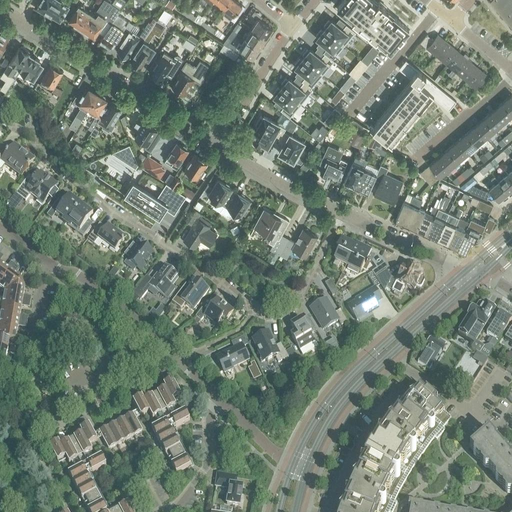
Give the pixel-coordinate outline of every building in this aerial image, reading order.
[(58,0),(39,0),(35,8),(44,14),(45,12),(60,20),(68,6),(58,0)] [(103,0),(94,16),(89,12),(83,21),(81,19),(76,27),(77,28),(76,29),(82,33),(83,32),(93,38),(105,19),(112,23),(117,14),(125,2),(122,0),(114,0),(112,5),(104,0),(103,0)] [(151,0),(149,0),(146,6),(152,10),(156,3),(151,0)] [(169,0),(168,0),(165,6),(171,10),(176,4),(169,0)] [(241,5),(234,0),(229,0),(224,8),(233,15),(241,5)] [(342,0),(337,7),(344,13),(346,11),(353,18),(352,19),(359,25),(357,27),(367,36),(369,33),(376,39),(377,37),(385,44),(383,45),(391,51),(400,39),(399,38),(403,33),(404,34),(409,29),(393,16),(387,12),(388,9),(379,1),(376,3),(372,0),(342,0)] [(511,0),(504,0),(499,5),(506,13),(511,8),(511,0)] [(68,22),(76,27),(81,19),(83,21),(89,12),(79,6),(68,22)] [(165,8),(158,18),(166,23),(173,13),(165,8)] [(180,12),(187,17),(189,13),(182,9),(180,12)] [(258,19),(252,29),(266,38),(272,27),(260,19),(262,17),(254,11),(252,14),(258,19)] [(197,18),(194,22),(197,23),(204,14),(201,12),(197,18)] [(197,18),(189,13),(187,17),(194,22),(197,18)] [(124,27),(128,21),(117,14),(112,23),(100,41),(107,46),(106,47),(109,50),(111,48),(112,49),(125,28),(124,27)] [(139,35),(144,38),(156,20),(153,18),(149,23),(148,22),(139,35)] [(325,27),(323,28),(344,45),(355,31),(346,24),(343,28),(331,18),(329,21),(328,20),(323,26),(325,27)] [(156,20),(144,38),(131,58),(132,59),(131,61),(134,64),(135,66),(137,66),(141,68),(145,62),(147,63),(156,48),(148,43),(155,33),(159,36),(166,26),(156,20)] [(200,25),(208,30),(210,26),(203,22),(200,25)] [(237,23),(233,29),(237,32),(241,27),(242,26),(240,25),(237,23)] [(317,36),(315,38),(326,48),(323,52),(325,53),(332,59),(344,45),(323,28),(322,30),(321,29),(316,35),(317,36)] [(229,35),(228,36),(230,37),(232,39),(233,38),(237,32),(233,29),(229,35)] [(243,37),(245,38),(259,48),(266,38),(252,29),(248,34),(246,33),(243,37)] [(0,54),(5,47),(3,45),(9,37),(0,30),(0,54)] [(134,34),(129,30),(129,31),(120,44),(121,45),(117,52),(119,53),(120,57),(123,56),(127,58),(140,39),(133,35),(134,34)] [(190,34),(188,38),(195,43),(198,39),(190,34)] [(433,39),(427,34),(420,42),(432,52),(434,51),(433,50),(441,40),(436,36),(433,39)] [(228,36),(223,43),(224,44),(227,46),(232,39),(230,37),(228,36)] [(236,47),(239,48),(253,57),(259,48),(245,38),(242,44),(239,42),(236,47)] [(441,40),(433,50),(434,51),(442,58),(441,59),(443,61),(452,49),(451,48),(452,46),(442,38),(441,40)] [(186,39),(182,44),(191,50),(195,45),(186,39)] [(224,44),(220,50),(224,53),(228,55),(232,49),(228,46),(227,46),(224,44)] [(373,45),(369,49),(375,55),(379,50),(373,45)] [(6,68),(4,71),(5,71),(12,76),(12,75),(18,66),(21,68),(21,69),(29,74),(31,74),(28,79),(34,83),(44,67),(38,63),(40,61),(28,53),(29,51),(21,46),(20,48),(19,47),(10,61),(6,68)] [(232,49),(228,55),(235,59),(239,54),(239,53),(232,49)] [(307,49),(302,55),(304,56),(302,58),(322,74),(329,64),(330,65),(334,60),(325,53),(321,57),(310,49),(308,50),(307,49)] [(461,56),(452,49),(443,61),(452,69),(454,67),(455,69),(465,56),(462,55),(461,56)] [(165,74),(166,75),(170,77),(171,75),(172,76),(180,63),(179,63),(180,61),(180,59),(176,56),(174,57),(173,59),(163,53),(160,57),(159,56),(149,72),(155,75),(153,78),(160,82),(165,74)] [(472,63),(465,56),(455,69),(462,74),(460,76),(465,80),(474,68),(471,64),(472,63)] [(4,57),(0,64),(5,67),(9,60),(4,57)] [(299,58),(295,64),(296,65),(295,67),(306,76),(302,81),(303,82),(307,85),(311,88),(315,84),(314,83),(322,74),(302,58),(301,60),(299,58)] [(413,80),(372,130),(391,146),(432,96),(449,110),(456,101),(406,60),(399,68),(413,80)] [(176,93),(180,95),(182,94),(183,94),(187,87),(189,88),(194,80),(199,83),(205,75),(204,74),(208,67),(200,61),(195,68),(186,63),(177,77),(178,78),(172,87),(176,90),(176,93)] [(55,85),(56,83),(62,72),(61,71),(60,69),(57,67),(55,68),(49,65),(39,83),(51,90),(53,87),(54,87),(55,85)] [(353,68),(349,73),(356,78),(360,74),(353,68)] [(481,73),(474,68),(465,80),(472,85),(473,83),(478,87),(488,75),(482,71),(481,73)] [(230,88),(238,74),(229,69),(221,83),(230,88)] [(4,71),(1,77),(6,80),(11,83),(15,78),(12,76),(5,71),(4,71)] [(286,78),(281,84),(282,85),(281,87),(300,103),(308,93),(309,94),(312,89),(307,85),(303,82),(299,86),(289,78),(287,79),(286,78)] [(234,83),(231,88),(238,91),(241,87),(234,83)] [(343,84),(339,88),(344,92),(348,88),(343,84)] [(53,87),(51,90),(60,96),(63,90),(55,85),(54,87),(53,87)] [(278,87),(273,93),(275,94),(273,96),(284,105),(280,110),(290,117),(293,113),(293,112),(300,103),(281,87),(279,89),(278,87)] [(76,131),(88,110),(87,110),(97,93),(96,93),(97,92),(91,88),(91,89),(89,88),(88,90),(85,88),(80,98),(77,103),(78,104),(82,106),(70,127),(76,131)] [(99,94),(97,93),(87,110),(88,110),(98,116),(107,102),(105,100),(106,98),(105,98),(105,97),(100,94),(99,94)] [(511,94),(502,102),(511,113),(511,94)] [(100,117),(98,119),(99,120),(98,123),(103,126),(102,127),(108,131),(109,130),(111,131),(114,125),(112,124),(122,108),(120,108),(121,106),(116,103),(116,105),(111,102),(101,117),(100,117)] [(508,118),(511,114),(511,113),(502,102),(494,110),(506,125),(510,121),(508,118)] [(335,108),(323,122),(329,126),(340,112),(335,108)] [(502,128),(506,125),(494,110),(484,118),(494,130),(500,125),(502,128)] [(282,111),(275,122),(285,128),(291,119),(287,115),(282,111)] [(130,123),(126,115),(121,119),(124,126),(130,123)] [(253,134),(251,137),(253,138),(252,140),(260,144),(261,142),(267,146),(268,144),(274,134),(279,137),(278,139),(279,139),(284,130),(285,128),(275,122),(264,115),(263,117),(260,115),(259,119),(255,124),(255,125),(258,126),(255,130),(254,130),(253,132),(254,132),(253,134)] [(150,152),(161,135),(156,132),(156,129),(138,117),(132,126),(138,131),(135,135),(147,144),(144,148),(150,152)] [(97,122),(98,123),(99,120),(98,119),(96,118),(88,129),(92,131),(94,127),(97,122)] [(285,128),(284,130),(291,134),(297,123),(291,118),(291,119),(285,128)] [(484,118),(475,125),(485,137),(494,130),(484,118)] [(353,120),(341,130),(346,136),(350,133),(362,141),(366,132),(368,128),(353,120)] [(322,125),(317,131),(323,135),(328,129),(322,125)] [(475,125),(466,134),(476,146),(485,137),(475,125)] [(94,127),(92,131),(90,134),(95,137),(99,130),(94,127)] [(280,151),(279,152),(284,155),(283,156),(288,159),(289,158),(293,161),(297,154),(304,142),(291,134),(284,130),(279,139),(284,143),(280,151)] [(506,143),(511,138),(511,131),(502,139),(506,143)] [(362,141),(374,148),(376,145),(381,148),(381,147),(384,142),(366,132),(362,141)] [(466,134),(457,141),(467,153),(476,146),(466,134)] [(501,147),(506,143),(502,139),(497,142),(501,147)] [(457,141),(448,149),(458,161),(467,153),(457,141)] [(76,143),(72,150),(76,157),(82,147),(76,143)] [(179,164),(188,151),(187,150),(186,148),(183,145),(181,146),(176,143),(164,161),(177,169),(180,165),(179,164)] [(0,171),(5,165),(20,176),(26,167),(27,168),(34,160),(14,144),(7,153),(6,152),(2,157),(0,155),(0,171)] [(111,153),(136,169),(139,165),(129,145),(111,153)] [(328,145),(320,164),(323,165),(320,172),(329,176),(329,174),(339,179),(347,162),(340,159),(340,157),(343,151),(328,145)] [(374,148),(373,149),(384,156),(386,151),(387,151),(384,149),(381,148),(376,145),(374,148)] [(448,149),(438,157),(449,169),(458,161),(448,149)] [(489,150),(483,154),(487,159),(493,155),(489,150)] [(498,161),(507,154),(503,150),(494,157),(498,161)] [(202,170),(207,163),(194,154),(184,169),(186,171),(185,174),(191,178),(193,175),(197,178),(198,176),(201,177),(205,171),(202,170)] [(159,178),(164,170),(160,167),(162,165),(147,156),(140,166),(159,178)] [(438,157),(429,165),(439,177),(449,169),(438,157)] [(305,160),(300,167),(302,169),(305,171),(311,165),(308,163),(305,160)] [(344,181),(356,187),(363,172),(362,172),(358,170),(361,165),(353,161),(344,181)] [(380,164),(376,173),(376,174),(374,179),(380,182),(374,195),(393,203),(402,181),(385,173),(388,168),(380,164)] [(430,185),(439,177),(429,165),(420,173),(430,185)] [(483,174),(489,169),(485,165),(480,170),(483,174)] [(470,166),(466,170),(470,174),(474,170),(470,166)] [(368,192),(374,179),(376,174),(376,173),(364,168),(362,172),(363,172),(356,187),(368,192)] [(498,181),(507,192),(511,187),(511,178),(505,170),(505,171),(504,169),(500,172),(503,176),(498,181)] [(465,178),(470,174),(466,170),(461,173),(465,178)] [(36,203),(42,207),(46,200),(45,199),(54,187),(56,188),(58,186),(52,181),(52,182),(40,173),(31,185),(25,180),(15,194),(25,201),(30,194),(38,200),(36,203)] [(170,173),(164,181),(169,184),(174,176),(170,173)] [(473,176),(466,182),(472,185),(477,181),(473,176)] [(498,200),(507,192),(498,181),(495,176),(491,179),(495,184),(489,189),(498,200)] [(175,188),(180,181),(174,177),(169,184),(175,188)] [(453,180),(457,185),(461,181),(457,177),(453,180)] [(213,207),(220,212),(234,191),(217,180),(212,188),(207,184),(204,190),(209,193),(207,195),(217,201),(213,207)] [(466,182),(459,187),(487,199),(490,193),(486,191),(472,185),(466,182)] [(186,196),(166,183),(156,198),(136,184),(128,196),(134,200),(133,201),(159,217),(162,212),(161,212),(164,208),(174,214),(186,196)] [(183,192),(193,197),(196,191),(186,186),(183,192)] [(251,202),(234,191),(220,212),(228,217),(232,211),(241,217),(251,202)] [(395,219),(406,224),(418,199),(407,194),(395,219)] [(56,213),(67,222),(80,205),(69,196),(62,205),(57,201),(46,215),(51,219),(56,213)] [(479,199),(472,197),(470,203),(476,205),(479,199)] [(422,201),(418,199),(406,224),(417,229),(425,211),(419,208),(422,201)] [(430,213),(425,211),(417,229),(427,233),(441,201),(437,199),(430,213)] [(482,200),(480,206),(491,211),(494,205),(482,200)] [(446,203),(441,201),(427,233),(437,238),(445,220),(439,218),(446,203)] [(92,215),(80,205),(67,222),(79,231),(74,238),(79,241),(90,227),(86,223),(92,215)] [(451,223),(445,220),(437,238),(447,243),(459,217),(462,210),(458,209),(455,215),(454,215),(451,223)] [(279,254),(280,255),(289,239),(281,235),(289,221),(278,215),(277,217),(264,210),(254,227),(272,237),(268,243),(273,245),(270,250),(272,251),(279,254)] [(208,228),(211,223),(200,216),(202,214),(196,211),(188,223),(193,226),(184,240),(196,248),(201,240),(209,246),(217,234),(208,228)] [(447,243),(457,247),(469,222),(459,217),(447,243)] [(469,222),(457,247),(466,251),(471,239),(477,242),(482,233),(486,235),(488,229),(469,221),(469,222)] [(87,240),(94,245),(98,248),(102,243),(115,253),(126,239),(108,225),(105,228),(100,224),(87,240)] [(295,243),(289,239),(280,255),(287,259),(292,249),(306,257),(317,237),(303,229),(295,243)] [(340,263),(346,266),(355,247),(342,240),(338,249),(340,250),(334,260),(335,261),(333,266),(337,268),(340,263)] [(132,244),(123,255),(128,259),(126,261),(124,265),(134,272),(136,269),(140,272),(154,255),(139,244),(137,247),(132,244)] [(355,247),(346,266),(349,267),(347,270),(357,275),(359,272),(360,273),(366,260),(373,263),(376,256),(370,253),(370,252),(356,245),(355,247)] [(272,251),(267,260),(273,264),(279,254),(272,251)] [(284,260),(281,265),(287,269),(291,263),(284,260)] [(7,270),(2,266),(0,269),(0,286),(15,266),(11,264),(7,270)] [(371,272),(375,279),(389,269),(385,264),(371,272)] [(421,287),(424,281),(423,280),(420,278),(423,273),(418,271),(417,268),(412,266),(410,267),(405,265),(400,274),(399,274),(397,278),(398,278),(392,292),(394,293),(393,295),(398,297),(399,295),(400,296),(404,287),(414,292),(416,286),(419,288),(421,287)] [(19,269),(15,266),(0,286),(0,287),(5,291),(23,284),(21,280),(14,275),(19,269)] [(135,291),(132,295),(138,300),(140,301),(144,296),(147,292),(155,298),(159,293),(163,297),(166,299),(167,300),(176,289),(173,287),(180,278),(178,277),(164,266),(155,277),(152,281),(146,276),(135,291)] [(114,268),(107,278),(112,281),(119,272),(114,268)] [(389,269),(375,279),(384,293),(391,279),(386,271),(389,269)] [(193,311),(208,291),(196,281),(187,294),(181,290),(171,302),(181,309),(185,304),(193,311)] [(332,297),(338,293),(331,281),(324,284),(332,297)] [(25,289),(23,284),(5,291),(4,297),(31,302),(32,298),(24,296),(25,289)] [(376,303),(382,300),(374,287),(354,299),(355,301),(347,306),(357,322),(365,317),(364,315),(378,306),(376,303)] [(30,307),(31,302),(4,297),(2,307),(21,311),(22,305),(30,307)] [(226,321),(233,312),(217,300),(210,308),(206,304),(195,318),(200,322),(204,317),(216,326),(222,318),(226,321)] [(341,327),(347,323),(340,311),(334,315),(325,300),(310,309),(323,331),(338,322),(341,327)] [(463,325),(458,333),(467,339),(474,343),(475,342),(476,342),(478,339),(487,326),(488,324),(496,312),(494,311),(494,308),(489,305),(487,306),(481,302),(477,302),(473,308),(467,317),(468,317),(467,318),(466,319),(463,323),(463,325)] [(153,310),(149,315),(157,321),(166,310),(161,306),(156,312),(153,310)] [(20,317),(21,311),(2,307),(0,317),(27,322),(28,318),(20,317)] [(492,327),(487,335),(493,339),(489,345),(494,349),(498,343),(499,340),(511,321),(507,319),(508,317),(501,313),(500,315),(496,312),(488,324),(492,327)] [(26,326),(27,322),(0,317),(0,319),(0,327),(17,331),(18,325),(26,326)] [(314,342),(314,340),(311,336),(316,332),(307,317),(301,320),(301,319),(290,326),(295,334),(291,336),(299,350),(314,342)] [(16,337),(17,331),(0,327),(0,337),(17,341),(23,342),(24,338),(16,337)] [(268,333),(253,340),(263,362),(275,357),(278,363),(289,358),(285,352),(280,345),(275,347),(268,333)] [(16,345),(17,341),(0,337),(0,348),(7,350),(9,344),(16,345)] [(243,337),(236,340),(231,343),(234,349),(217,357),(224,372),(248,360),(242,348),(248,346),(243,337)] [(429,345),(418,363),(429,370),(441,351),(442,352),(446,346),(445,346),(446,344),(439,340),(438,342),(436,340),(432,337),(428,340),(426,342),(427,342),(431,345),(430,346),(429,345)] [(333,340),(325,345),(331,355),(340,349),(333,340)] [(474,343),(471,348),(487,359),(491,353),(494,349),(489,345),(484,347),(476,342),(475,342),(474,343)] [(6,355),(7,350),(0,348),(0,358),(13,361),(14,357),(6,355)] [(291,349),(285,352),(289,358),(291,362),(297,359),(291,349)] [(477,353),(473,359),(483,366),(487,359),(477,353)] [(251,367),(248,369),(253,381),(262,377),(254,362),(250,364),(251,367)] [(172,400),(181,396),(172,381),(163,386),(165,389),(144,401),(142,397),(133,402),(141,417),(149,413),(152,419),(176,407),(172,400)] [(394,413),(384,427),(377,436),(371,447),(367,448),(364,450),(362,453),(359,456),(362,459),(362,460),(357,470),(350,485),(343,500),(338,511),(392,511),(396,504),(394,503),(400,492),(407,479),(415,466),(423,454),(432,443),(435,439),(437,441),(445,431),(443,429),(451,420),(435,404),(438,402),(426,391),(423,394),(417,387),(405,400),(394,413)] [(127,402),(138,396),(136,392),(124,398),(127,402)] [(175,428),(189,420),(185,411),(171,419),(175,428)] [(133,414),(124,419),(134,437),(142,432),(133,414)] [(124,419),(116,424),(125,441),(134,437),(124,419)] [(176,475),(190,467),(166,421),(152,429),(165,455),(168,453),(174,464),(171,465),(176,475)] [(116,424),(108,428),(117,445),(125,441),(116,424)] [(511,511),(511,463),(487,436),(490,434),(484,426),(471,438),(475,443),(469,449),(480,461),(479,462),(480,463),(481,462),(502,486),(501,487),(502,488),(503,487),(511,497),(511,511),(434,511),(413,508),(414,505),(409,504),(408,508),(411,508),(409,511),(511,511)] [(58,444),(56,445),(49,448),(58,463),(66,458),(69,464),(92,452),(89,446),(97,441),(89,427),(80,432),(81,435),(60,447),(58,444)] [(108,450),(117,445),(108,428),(99,433),(108,450)] [(92,474),(106,466),(101,458),(87,465),(92,474)] [(88,511),(105,511),(82,468),(68,475),(82,501),(85,500),(91,510),(88,511)] [(240,508),(243,488),(236,487),(238,478),(221,475),(220,482),(217,481),(216,488),(230,490),(227,506),(240,508)]
